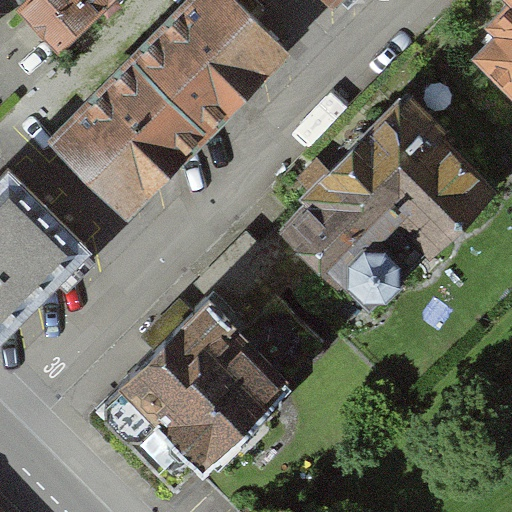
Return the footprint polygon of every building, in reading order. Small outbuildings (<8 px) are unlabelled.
[(34,0),(21,12),(58,52),(115,0),(34,0)] [(232,0),(189,0),(48,141),(124,216),(287,54),(232,0)] [(329,0),(338,9),(347,0),(329,0)] [(511,9),(467,54),(511,98),(511,9)] [(397,113),(282,225),(379,324),(494,213),(397,113)] [(9,171),(0,180),(0,349),(94,256),(9,171)] [(207,303),(119,392),(206,478),(294,389),(207,303)]
